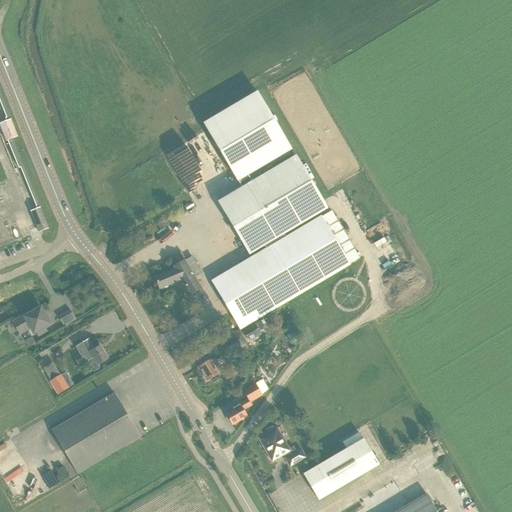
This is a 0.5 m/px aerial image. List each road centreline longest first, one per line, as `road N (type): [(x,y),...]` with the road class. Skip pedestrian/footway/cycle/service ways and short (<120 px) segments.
road 1 (tertiary): [(252,511),(130,304),(75,234)]
road 2 (tertiary): [(75,234),(0,56)]
